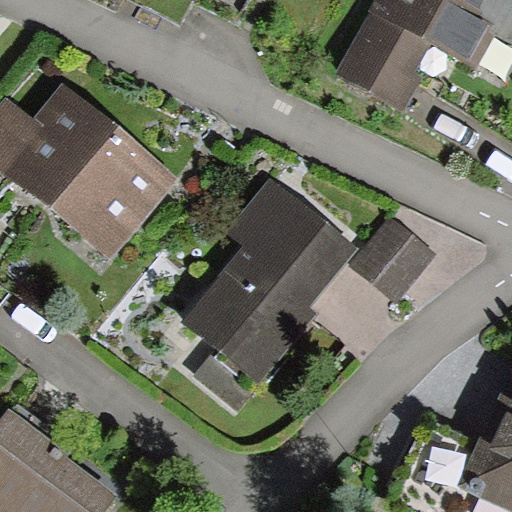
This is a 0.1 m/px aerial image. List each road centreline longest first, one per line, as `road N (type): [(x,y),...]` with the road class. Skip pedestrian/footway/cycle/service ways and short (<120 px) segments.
road 1 (residential): [(511,219),(39,0)]
road 2 (residential): [(511,275),(259,503)]
road 3 (residential): [(0,311),(259,503)]
